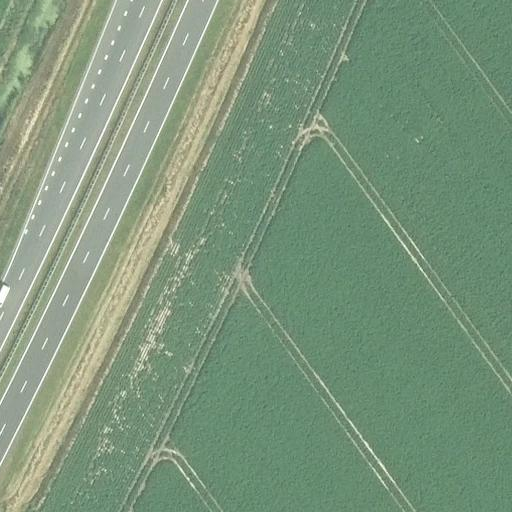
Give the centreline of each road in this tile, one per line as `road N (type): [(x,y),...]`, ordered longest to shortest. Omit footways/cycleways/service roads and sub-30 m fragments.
road 1 (trunk): [(0,428),(80,271),(200,0)]
road 2 (trunk): [(145,0),(0,311)]
